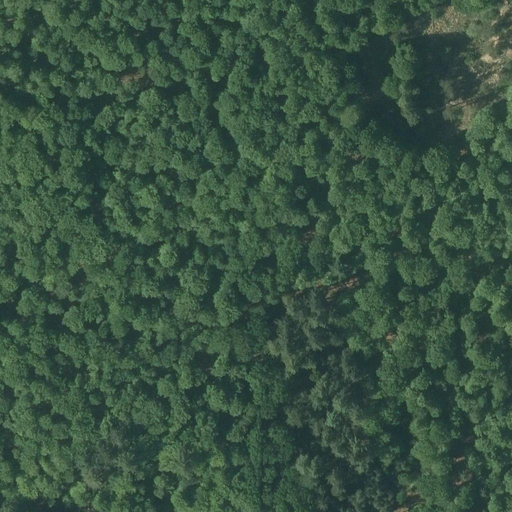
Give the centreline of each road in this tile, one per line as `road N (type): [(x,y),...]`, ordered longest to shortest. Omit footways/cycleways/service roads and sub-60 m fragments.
road 1 (track): [(29,0),(150,221),(231,338),(248,511)]
road 2 (track): [(511,256),(365,267),(217,316)]
road 3 (track): [(159,511),(0,485)]
